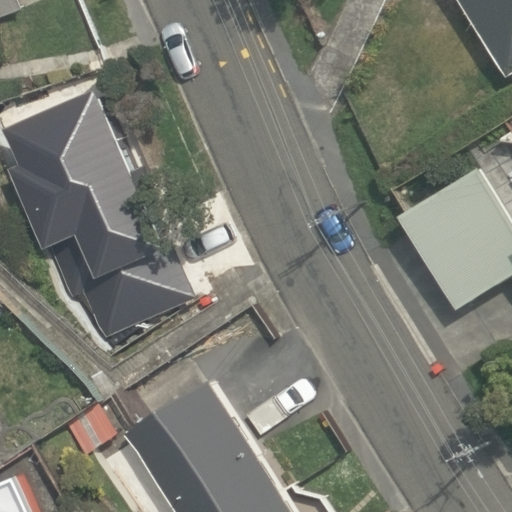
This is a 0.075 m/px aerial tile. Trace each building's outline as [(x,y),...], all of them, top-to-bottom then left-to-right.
[(511,0),(468,0),(511,72),(511,0)] [(205,302),(153,220),(80,266),(132,348),(205,302)] [(314,511),(225,370),(131,429),(184,511),(314,511)] [(127,430),(107,398),(71,421),(91,453),(127,430)] [(0,511),(43,511),(24,471),(0,482),(0,511)]
